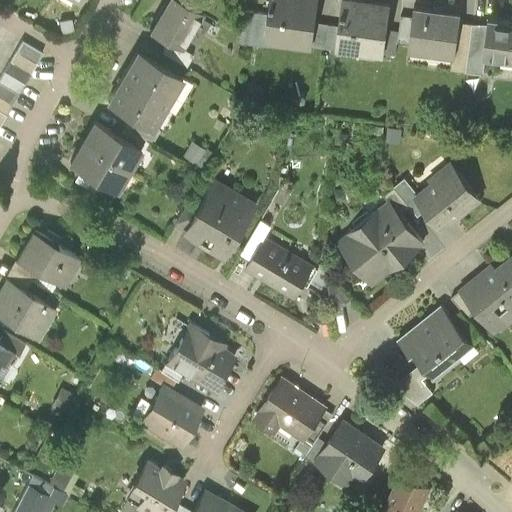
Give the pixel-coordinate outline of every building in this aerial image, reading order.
[(201,12),(179,0),(168,0),(152,29),(169,40),(182,47),(201,12)] [(317,0),(272,0),(271,14),(268,38),(312,43),(315,23),(317,0)] [(391,2),(374,0),(345,0),(342,26),(339,48),(384,54),(387,28),(391,2)] [(460,12),(414,6),(413,17),(409,43),(408,51),(455,56),(456,49),(459,24),(460,12)] [(268,38),(271,14),(247,11),(243,42),(267,45),(268,38)] [(409,43),(413,17),(401,15),(399,30),(397,42),(409,43)] [(71,18),(59,21),(62,34),(74,31),(71,18)] [(511,20),(488,18),(487,24),(483,58),(511,61),(511,20)] [(325,53),(328,25),(315,23),(312,43),(311,51),(325,53)] [(468,69),(474,25),(459,24),(456,49),(455,56),(453,67),(468,69)] [(487,24),(474,25),(468,69),(482,71),(483,58),(487,24)] [(339,48),(342,26),(328,25),(325,53),(338,55),(339,48)] [(397,42),(399,30),(387,28),(384,54),(395,56),(397,42)] [(0,121),(41,52),(21,40),(0,76),(0,121)] [(182,47),(169,40),(163,51),(185,64),(192,52),(182,47)] [(182,76),(137,50),(109,98),(137,115),(154,125),(182,76)] [(154,125),(137,115),(131,127),(145,135),(153,140),(160,128),(154,125)] [(111,131),(94,120),(81,141),(129,169),(141,148),(139,147),(111,131)] [(131,127),(117,120),(111,131),(139,147),(145,135),(131,127)] [(402,129),(388,127),(386,140),(400,142),(402,129)] [(129,169),(81,141),(69,161),(92,175),(116,190),(129,169)] [(204,149),(192,142),(185,154),(197,161),(204,149)] [(197,161),(195,164),(204,169),(214,151),(206,146),(204,149),(197,161)] [(479,199),(451,163),(431,179),(434,182),(418,194),(417,196),(426,208),(442,228),(479,199)] [(116,190),(92,175),(86,185),(110,200),(116,190)] [(255,203),(214,179),(199,204),(184,229),(184,231),(225,255),(255,203)] [(426,208),(417,196),(418,194),(407,180),(396,188),(411,206),(417,214),(426,208)] [(411,206),(396,188),(387,195),(389,199),(401,214),(411,206)] [(174,224),(184,229),(199,204),(189,199),(174,224)] [(401,214),(389,199),(340,238),(374,281),(423,242),(401,214)] [(242,251),(252,257),(264,235),(271,225),(261,219),(242,251)] [(81,261),(32,233),(19,256),(57,279),(67,285),(81,261)] [(313,264),(264,235),(252,257),(246,266),(295,295),(301,283),(313,264)] [(511,255),(495,270),(492,267),(467,287),(469,290),(480,302),(475,306),(495,330),(511,315),(511,255)] [(57,279),(19,256),(12,268),(42,285),(51,290),(57,279)] [(313,264),(301,283),(320,293),(326,281),(325,266),(315,259),(313,264)] [(42,285),(12,268),(5,279),(35,297),(42,285)] [(35,297),(5,279),(0,287),(0,310),(38,333),(53,308),(35,297)] [(468,311),(475,306),(480,302),(469,290),(467,287),(466,286),(454,295),(468,311)] [(441,304),(421,320),(451,358),(471,342),(441,304)] [(451,358),(421,320),(398,338),(410,353),(414,350),(422,361),(432,373),(451,358)] [(225,343),(190,322),(167,362),(181,371),(215,390),(235,355),(222,347),(225,343)] [(26,342),(3,329),(0,334),(0,344),(12,352),(19,355),(26,342)] [(0,344),(0,359),(0,360),(5,363),(12,352),(0,344)] [(432,373),(422,361),(397,384),(421,402),(432,390),(423,380),(432,373)] [(181,371),(167,362),(162,371),(176,379),(181,371)] [(151,379),(161,385),(170,390),(176,379),(162,371),(157,368),(151,379)] [(325,404),(283,375),(255,416),(276,430),(282,422),(303,436),(323,407),(325,404)] [(170,390),(161,385),(140,419),(179,443),(202,408),(170,390)] [(333,414),(323,407),(303,436),(293,450),(303,457),(306,453),(318,435),(333,414)] [(382,446),(342,419),(327,441),(315,459),(350,482),(356,474),(360,477),(382,446)] [(327,441),(318,435),(306,453),(315,459),(327,441)] [(160,468),(147,461),(133,484),(145,491),(136,505),(147,511),(164,511),(173,499),(184,480),(174,474),(176,472),(162,464),(160,468)] [(416,511),(429,485),(401,473),(383,511),(416,511)] [(39,511),(49,493),(31,484),(16,511),(39,511)] [(246,511),(205,489),(193,510),(191,511),(246,511)] [(176,511),(182,504),(173,499),(164,511),(176,511)]
